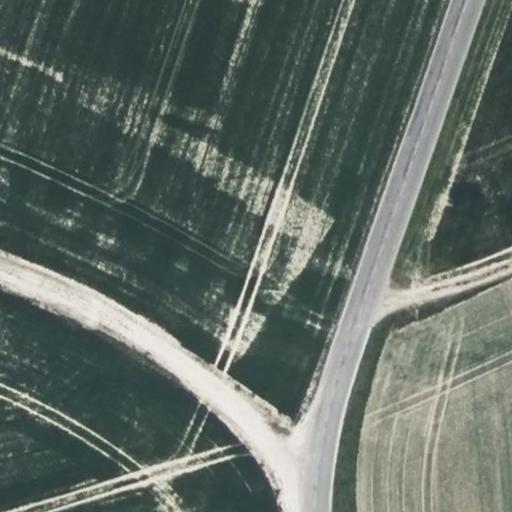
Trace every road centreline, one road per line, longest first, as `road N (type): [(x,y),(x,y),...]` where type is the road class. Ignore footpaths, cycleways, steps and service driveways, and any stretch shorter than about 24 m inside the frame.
road 1 (tertiary): [(307,511),(340,362),(470,0)]
road 2 (track): [(313,458),(266,441),(199,375),(0,268)]
road 3 (track): [(511,257),(407,298),(362,302)]
